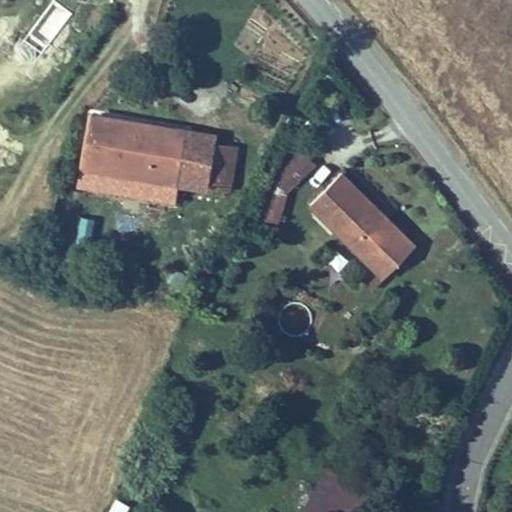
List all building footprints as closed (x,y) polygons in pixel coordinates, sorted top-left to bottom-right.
[(183,178),(191,127),(93,110),(84,161),(183,178)] [(217,131),(191,127),(183,178),(208,182),(216,137),(217,131)] [(240,141),(216,137),(208,182),(232,186),(240,141)] [(282,222),(306,153),(283,145),(259,214),(282,222)] [(383,207),(344,169),(312,203),(385,272),(417,238),(396,218),(389,225),(377,213),(383,207)] [(396,218),(383,207),(377,213),(389,225),(396,218)] [(435,443),(452,407),(412,389),(396,425),(435,443)] [(358,511),(372,485),(325,463),(303,509),(308,511),(358,511)]
